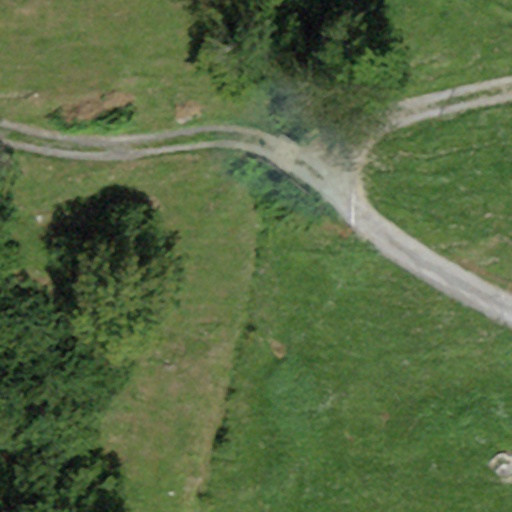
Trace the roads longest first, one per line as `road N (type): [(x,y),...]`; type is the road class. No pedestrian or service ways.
road 1 (track): [(338,177),(215,134),(75,149),(0,128)]
road 2 (track): [(338,177),(375,232),(511,308)]
road 3 (track): [(511,88),(377,120),(354,136),(338,177)]
